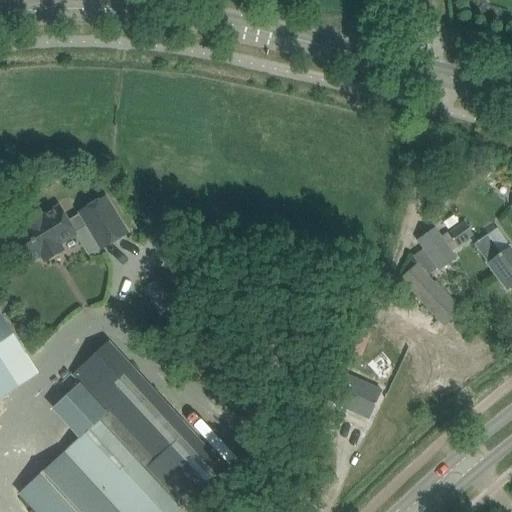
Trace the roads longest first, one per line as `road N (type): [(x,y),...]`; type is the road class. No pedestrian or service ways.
road 1 (tertiary): [(0,12),(44,6),(190,16),(417,66)]
road 2 (secondary): [(511,413),(397,511)]
